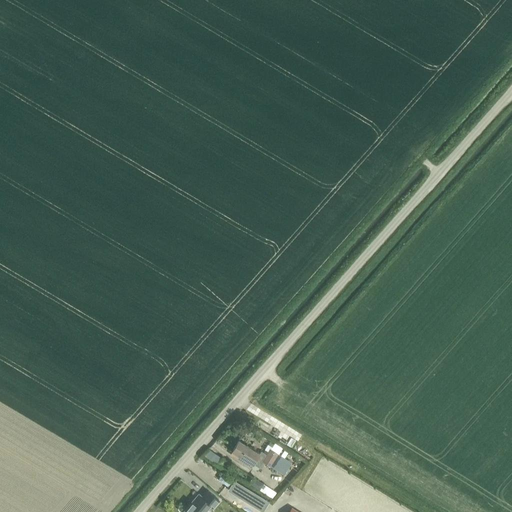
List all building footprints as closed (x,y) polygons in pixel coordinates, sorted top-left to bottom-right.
[(238,441),(232,451),(259,467),(263,461),(270,466),(283,474),(291,462),(277,454),(281,447),(275,443),(271,450),(270,449),(267,454),(261,451),(259,454),(238,441)] [(204,457),(210,461),(216,454),(209,449),(204,457)] [(253,477),(249,483),(255,487),(259,481),(253,477)] [(235,481),(229,490),(236,495),(242,485),(235,481)] [(213,506),(218,500),(208,491),(203,497),(199,494),(183,511),(204,511),(211,504),(213,506)] [(256,494),(250,503),(262,511),(268,501),(256,494)]
